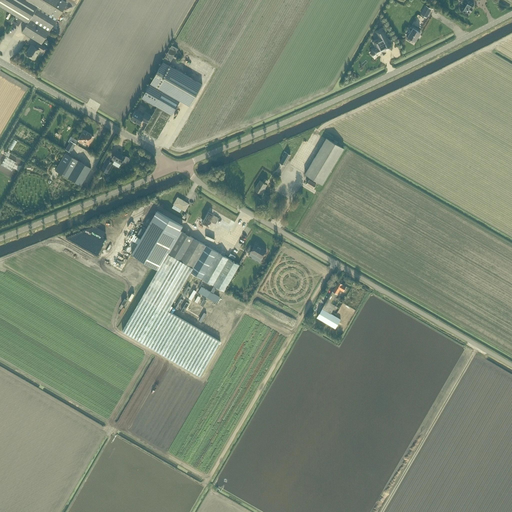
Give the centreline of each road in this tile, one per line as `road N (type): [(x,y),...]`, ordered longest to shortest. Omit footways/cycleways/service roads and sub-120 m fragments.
road 1 (unclassified): [(511,365),(178,167)]
road 2 (unclassified): [(178,167),(376,82),(511,12)]
road 3 (unclassified): [(178,167),(0,62)]
road 4 (unclassified): [(0,237),(178,167)]
road 5 (unknown): [(476,345),(381,511)]
